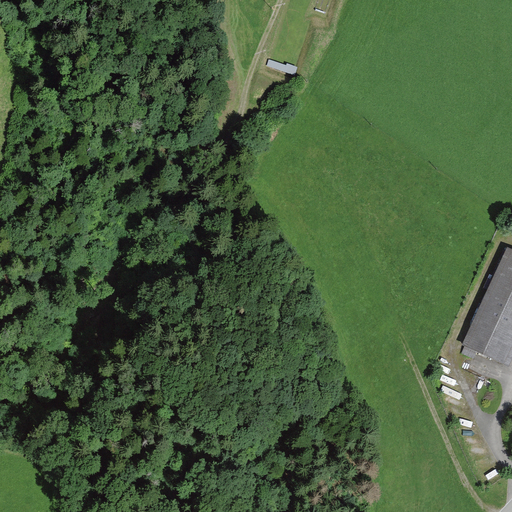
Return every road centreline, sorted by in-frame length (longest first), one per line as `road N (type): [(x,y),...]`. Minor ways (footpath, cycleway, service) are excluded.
road 1 (track): [(490,511),(473,493),(401,344)]
road 2 (track): [(279,0),(214,148)]
